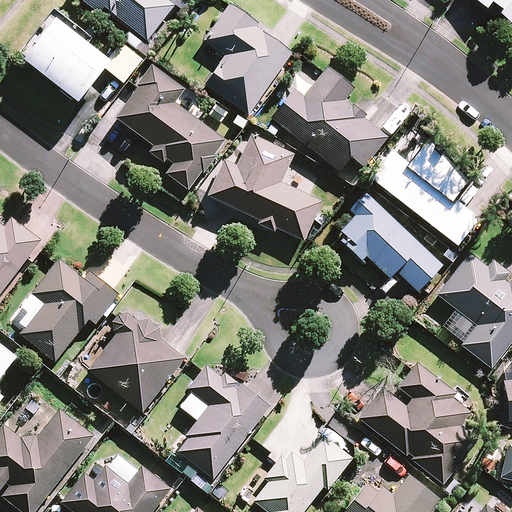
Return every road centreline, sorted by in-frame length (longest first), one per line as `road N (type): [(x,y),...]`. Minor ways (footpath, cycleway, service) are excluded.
road 1 (residential): [(199,265),(337,303),(343,338),(326,359),(296,362),(271,343),(253,313)]
road 2 (residential): [(0,123),(199,265)]
road 3 (residential): [(331,0),(467,88),(511,130)]
